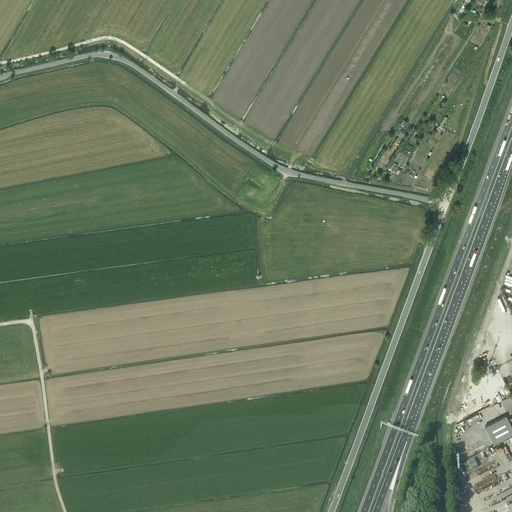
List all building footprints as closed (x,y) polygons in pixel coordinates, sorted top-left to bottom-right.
[(444,118),(439,125),(442,126),(448,118),(445,116),(444,118)] [(393,162),(388,169),(389,170),(394,173),(398,167),(397,166),(398,165),(394,162),(393,162)] [(490,364),(485,367),(488,373),(494,370),(490,364)] [(479,412),(467,418),(471,424),(483,418),(479,412)] [(495,444),(511,434),(511,425),(507,415),(485,426),(495,444)] [(471,469),(477,466),(473,459),(468,462),(471,469)]
